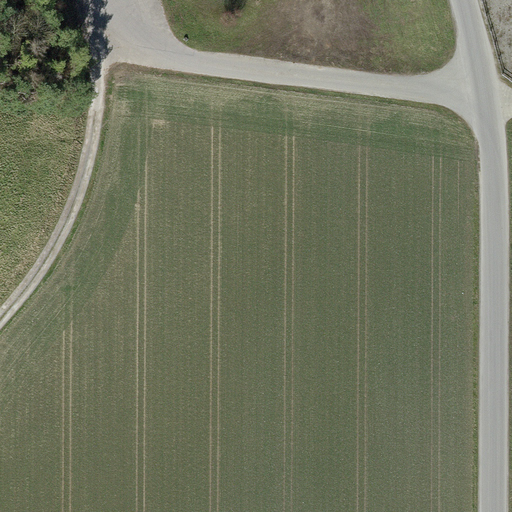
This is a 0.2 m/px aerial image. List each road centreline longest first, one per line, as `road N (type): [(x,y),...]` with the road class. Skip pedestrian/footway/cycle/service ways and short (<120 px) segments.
road 1 (unclassified): [(494,511),(495,91),(469,0)]
road 2 (track): [(0,319),(43,259),(90,166),(101,44)]
